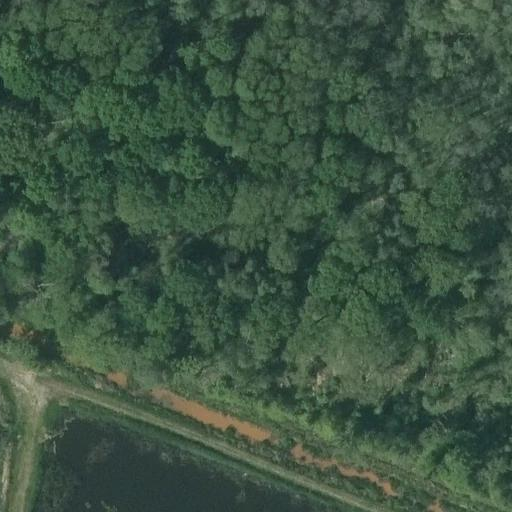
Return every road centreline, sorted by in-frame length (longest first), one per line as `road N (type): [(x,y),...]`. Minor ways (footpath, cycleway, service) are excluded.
road 1 (track): [(0,307),(501,511)]
road 2 (track): [(31,376),(373,511)]
road 3 (track): [(10,511),(31,376),(0,363)]
